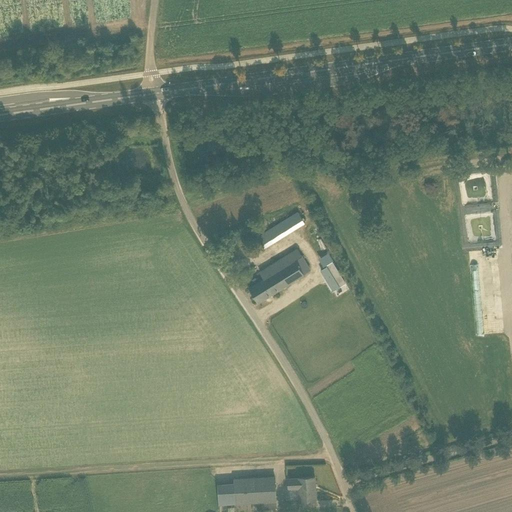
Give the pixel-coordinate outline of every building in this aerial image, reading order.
[(305,223),(298,212),(296,209),(279,219),(281,222),(257,237),(264,248),(305,223)] [(297,249),(267,267),(268,268),(260,273),(264,279),(249,288),(258,302),(310,270),(297,249)] [(327,268),(321,271),(333,290),(345,283),(332,262),(326,266),(327,268)] [(235,479),(235,482),(236,503),(276,501),(275,477),(235,479)] [(316,499),(315,477),(298,478),(288,479),(289,489),(299,488),(299,500),(316,499)]
